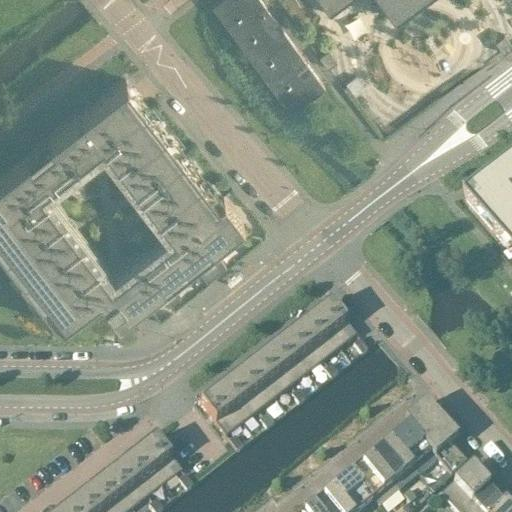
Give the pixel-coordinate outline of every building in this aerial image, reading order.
[(289,39),(260,0),(218,0),(212,5),(255,64),(290,112),(324,86),(289,39)] [(318,0),(329,14),(347,0),(380,0),(394,18),(418,0),(318,0)] [(502,53),(511,46),(503,34),(494,41),(502,53)] [(327,68),(336,61),(327,49),(318,56),(327,68)] [(355,75),(345,83),(355,96),(365,89),(355,75)] [(125,79),(75,117),(0,175),(0,237),(7,247),(3,249),(4,250),(8,247),(25,270),(22,273),(22,274),(26,271),(44,294),(40,297),(41,297),(44,295),(61,317),(57,320),(59,322),(98,292),(116,316),(164,279),(161,275),(183,258),(186,261),(187,261),(184,257),(206,240),(210,244),(242,219),(222,193),(212,201),(122,84),(127,81),(125,79)] [(511,165),(464,202),(511,256),(511,165)] [(207,284),(226,269),(221,262),(202,278),(207,284)] [(313,319),(339,352),(355,340),(330,306),(313,319)] [(322,365),(339,352),(313,319),(297,332),(322,365)] [(306,378),(322,365),(297,332),(280,344),(306,378)] [(290,390),(306,378),(280,344),(264,357),(290,390)] [(358,344),(353,348),(352,348),(360,359),(366,354),(358,344)] [(274,403),(290,390),(264,357),(248,369),(274,403)] [(327,371),(333,379),(337,377),(330,368),(327,371)] [(257,415),(274,403),(248,369),(232,382),(257,415)] [(329,382),(333,379),(327,371),(323,374),(329,382)] [(241,428),(257,415),(232,382),(215,394),(241,428)] [(294,396),(301,404),(305,402),(298,393),(294,396)] [(224,441),(241,428),(215,394),(199,407),(224,441)] [(297,407),(301,404),(294,396),(290,399),(297,407)] [(427,424),(417,413),(403,424),(408,430),(409,429),(430,454),(429,455),(445,475),(449,480),(465,466),(445,444),(447,442),(431,421),(427,424)] [(262,421),(269,430),(272,427),(266,418),(262,421)] [(265,432),(269,430),(262,421),(258,424),(265,432)] [(410,470),(429,455),(430,454),(409,429),(408,430),(404,432),(406,434),(399,439),(390,445),(410,470)] [(228,445),(230,448),(235,455),(242,450),(234,440),(228,445)] [(138,455),(163,488),(180,475),(154,442),(138,455)] [(391,486),(410,470),(390,445),(385,448),(386,450),(380,455),(370,461),(391,487),(391,486)] [(147,500),(163,488),(138,455),(121,467),(147,500)] [(391,486),(391,487),(370,461),(365,464),(367,466),(360,471),(351,477),(372,503),(372,502),(379,511),(398,495),(391,486)] [(130,511),(132,511),(147,500),(121,467),(105,480),(130,511)] [(452,511),(478,511),(494,497),(469,471),(439,498),(452,511)] [(445,475),(428,492),(432,495),(441,486),(449,480),(445,475)] [(346,511),(360,511),(372,503),(351,477),(346,480),(347,482),(341,487),(331,493),(346,511)] [(183,479),(177,484),(185,494),(191,489),(183,479)] [(104,511),(130,511),(105,480),(89,492),(104,511)] [(405,504),(412,499),(405,491),(399,496),(405,504)] [(78,511),(104,511),(89,492),(73,505),(78,511)] [(346,511),(331,493),(326,496),(328,498),(321,503),(312,509),(314,511),(346,511)] [(506,511),(494,497),(478,511),(506,511)] [(152,506),(156,511),(161,511),(155,503),(152,506)]
